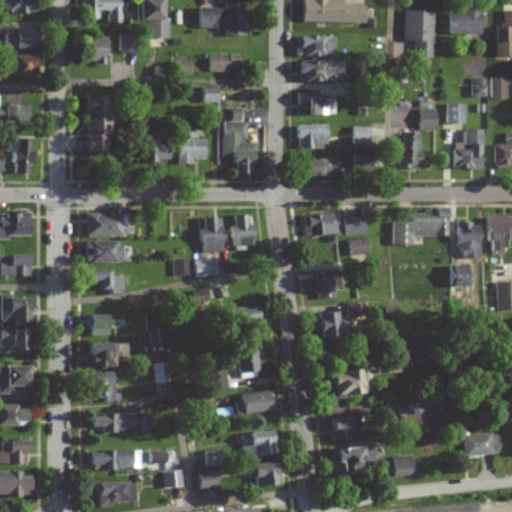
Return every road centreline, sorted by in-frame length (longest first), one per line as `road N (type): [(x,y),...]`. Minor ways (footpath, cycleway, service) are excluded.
road 1 (residential): [(311,511),(279,253),(276,0)]
road 2 (residential): [(62,511),(59,0)]
road 3 (residential): [(511,192),(0,194)]
road 4 (residential): [(310,502),(511,481)]
